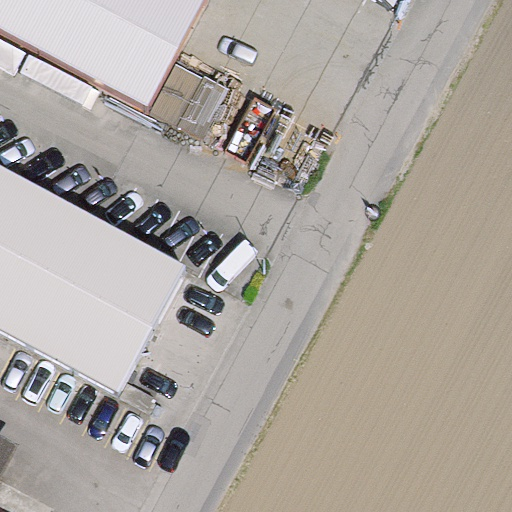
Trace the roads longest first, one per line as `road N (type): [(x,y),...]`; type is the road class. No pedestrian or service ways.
road 1 (unclassified): [(451,0),(175,511)]
road 2 (unknown): [(0,104),(306,268)]
